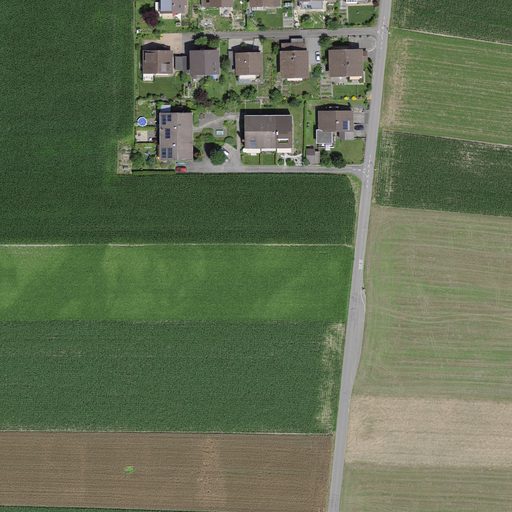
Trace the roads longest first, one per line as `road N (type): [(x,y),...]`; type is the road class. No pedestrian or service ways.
road 1 (residential): [(333,511),(368,169)]
road 2 (residential): [(368,169),(176,168)]
road 3 (residential): [(382,31),(203,36)]
road 4 (residential): [(368,169),(382,31)]
